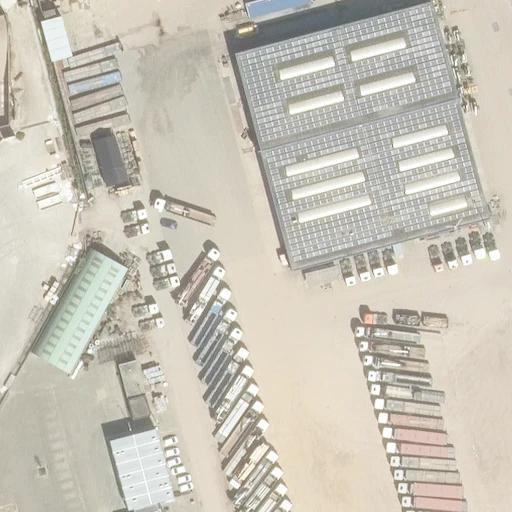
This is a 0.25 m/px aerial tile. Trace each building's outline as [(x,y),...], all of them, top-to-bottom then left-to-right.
[(253,19),(315,2),(314,0),(257,0),(248,3),(253,19)] [(256,153),(259,152),(291,272),(488,220),(457,100),(460,99),(459,98),(456,99),(431,2),(233,54),(259,151),(256,152),(256,153)] [(0,133),(15,133),(10,23),(0,23),(0,133)] [(90,249),(31,353),(69,375),(128,271),(90,249)] [(136,363),(118,367),(121,380),(139,375),(136,363)] [(140,379),(122,383),(132,420),(149,415),(140,379)] [(155,429),(108,441),(127,511),(132,510),(132,511),(147,511),(157,509),(155,504),(173,499),(155,429)]
